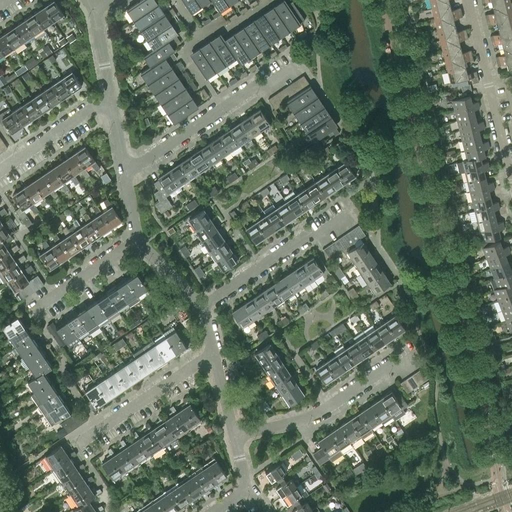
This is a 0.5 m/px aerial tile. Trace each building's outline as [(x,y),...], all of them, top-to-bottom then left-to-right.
[(140,0),(127,9),(124,11),(125,12),(127,10),(133,19),(134,19),(157,3),(154,0),(140,0)] [(201,6),(196,0),(182,0),(191,13),(201,6)] [(229,4),(226,0),(211,0),(219,11),(229,4)] [(292,1),(288,4),(284,0),(283,0),(274,6),(275,8),(290,30),(304,20),(292,1)] [(450,4),(448,0),(429,0),(432,8),(450,4)] [(54,1),(44,7),(53,22),(63,15),(54,1)] [(511,9),(510,2),(492,7),(494,13),(485,15),(486,19),(511,12),(511,9)] [(157,3),(134,19),(133,19),(131,21),(131,22),(134,20),(140,29),(164,13),(157,3)] [(450,4),(432,8),(434,19),(461,12),(460,7),(451,10),(450,4)] [(290,30),(275,8),(274,6),(264,13),(265,15),(280,37),(290,30)] [(44,7),(34,14),(43,28),(53,22),(44,7)] [(455,25),(453,19),(462,17),(461,12),(434,19),(437,30),(455,25)] [(511,12),(486,19),(487,24),(496,22),(497,28),(511,24),(511,12)] [(164,13),(140,29),(138,31),(138,32),(141,30),(147,39),(171,23),(164,13)] [(280,37),(265,15),(264,13),(254,20),(255,22),(270,43),(280,37)] [(34,14),(24,21),(33,35),(43,28),(34,14)] [(270,43),(255,22),(254,20),(244,27),(245,29),(260,50),(270,43)] [(24,21),(14,28),(23,42),(33,35),(24,21)] [(168,40),(173,37),(176,35),(178,34),(171,23),(147,39),(144,41),(145,42),(148,40),(154,49),(165,41),(166,42),(168,40)] [(511,35),(511,24),(497,28),(499,33),(490,36),(491,40),(511,35)] [(467,34),(465,29),(457,31),(455,25),(437,30),(440,40),(467,34)] [(260,50),(245,29),(244,27),(234,33),(235,35),(250,57),(260,50)] [(14,28),(4,34),(13,48),(23,42),(14,28)] [(250,57),(235,35),(234,33),(225,40),(226,42),(225,42),(236,58),(240,64),(250,57)] [(4,34),(0,36),(0,49),(3,55),(13,48),(4,34)] [(236,58),(225,42),(226,42),(225,40),(222,36),(220,34),(210,41),(226,64),(236,58)] [(467,34),(440,40),(442,51),(460,46),(459,41),(468,38),(467,34)] [(511,46),(511,35),(491,40),(492,45),(501,43),(503,49),(511,46)] [(169,54),(172,52),(174,50),(168,40),(166,42),(165,41),(154,49),(144,56),(141,57),(142,58),(144,57),(150,66),(151,66),(162,58),(164,57),(169,53),(169,54)] [(226,64),(210,41),(200,47),(201,49),(216,71),(226,64)] [(460,46),(442,51),(445,61),(472,55),(471,50),(462,52),(460,46)] [(511,46),(503,49),(504,54),(495,57),(496,61),(511,57),(511,46)] [(216,71),(201,49),(200,47),(190,54),(191,56),(206,78),(216,71)] [(472,55),(445,61),(447,72),(466,67),(464,61),(473,59),(472,55)] [(147,83),(169,68),(171,67),(164,57),(162,58),(151,66),(150,66),(141,72),(140,72),(138,74),(138,75),(141,73),(147,82),(147,83)] [(511,57),(496,61),(497,66),(506,64),(508,70),(511,69),(511,57)] [(169,68),(147,83),(147,82),(145,84),(145,85),(148,83),(154,92),(154,93),(178,77),(171,67),(169,68)] [(477,76),(476,71),(467,73),(466,67),(447,72),(450,83),(457,81),(467,79),(471,78),(477,76)] [(81,86),(72,72),(61,79),(71,93),(81,86)] [(303,75),(298,79),(305,89),(310,85),(303,75)] [(178,77),(154,93),(154,92),(151,94),(152,95),(154,93),(161,102),(161,103),(184,87),(178,77)] [(71,93),(61,79),(52,85),(61,99),(71,93)] [(298,79),(293,82),(300,92),(305,89),(298,79)] [(293,82),(288,86),(295,96),(300,92),(293,82)] [(61,99),(52,85),(42,92),(51,106),(61,99)] [(295,96),(290,99),(286,101),(287,101),(293,111),(317,95),(310,85),(305,89),(300,92),(295,96)] [(288,86),(283,89),(290,99),(295,96),(288,86)] [(184,87),(161,103),(161,102),(158,104),(159,105),(161,103),(167,112),(168,113),(191,97),(184,87)] [(283,89),(278,92),(285,103),(287,101),(286,101),(290,99),(283,89)] [(51,106),(42,92),(32,99),(41,113),(51,106)] [(278,92),(273,96),(280,106),(285,103),(278,92)] [(317,95),(293,111),(300,121),(324,106),(317,95)] [(268,99),(275,110),(275,109),(280,106),(273,96),(268,99)] [(452,100),(454,111),(478,105),(477,101),(472,103),(470,96),(452,100)] [(191,97),(168,113),(167,112),(165,114),(165,115),(168,113),(175,123),(198,107),(191,97)] [(41,113),(32,99),(22,106),(31,120),(41,113)] [(478,105),(454,111),(457,121),(475,116),(473,110),(479,108),(478,105)] [(31,120),(22,106),(12,112),(21,126),(31,120)] [(324,106),(300,121),(307,131),(330,116),(324,106)] [(260,109),(249,116),(259,131),(260,131),(264,128),(265,129),(271,125),(260,109)] [(11,133),(21,126),(12,112),(5,116),(3,112),(0,113),(0,123),(2,126),(5,124),(11,133)] [(249,116),(239,123),(249,138),(250,137),(254,135),(255,136),(261,132),(260,131),(259,131),(249,116)] [(330,116),(307,131),(314,142),(337,126),(330,116)] [(475,116),(457,121),(459,131),(483,125),(482,121),(476,123),(475,116)] [(239,123),(229,130),(239,144),(243,141),(245,143),(251,139),(250,137),(249,138),(239,123)] [(480,136),(478,130),(484,128),(483,125),(459,131),(462,140),(480,136)] [(229,130),(219,136),(229,151),(233,148),(235,150),(241,146),(239,144),(229,130)] [(219,136),(209,143),(219,158),(223,155),(224,157),(230,153),(229,151),(219,136)] [(488,144),(487,141),(481,142),(480,136),(462,140),(464,150),(488,144)] [(209,143),(199,150),(209,165),(213,162),(214,164),(220,159),(219,158),(209,143)] [(464,150),(466,160),(467,160),(480,157),(480,158),(485,156),(483,149),(489,148),(488,144),(464,150)] [(99,168),(85,146),(74,153),(84,168),(90,164),(96,171),(99,168)] [(199,150),(189,157),(199,172),(203,169),(204,170),(210,166),(209,165),(199,150)] [(74,153),(68,158),(64,160),(74,175),(79,171),(85,178),(89,175),(84,168),(74,153)] [(189,157),(179,164),(189,179),(189,178),(193,176),(194,177),(200,173),(199,172),(189,157)] [(480,157),(467,160),(466,160),(462,161),(464,171),(488,165),(487,162),(482,163),(480,158),(480,157)] [(64,160),(57,165),(54,167),(64,181),(69,178),(75,185),(79,182),(74,175),(64,160)] [(355,176),(346,161),(335,168),(345,183),(349,181),(349,180),(355,176)] [(179,164),(168,171),(178,185),(179,185),(183,182),(184,184),(190,180),(189,178),(189,179),(179,164)] [(485,177),(483,170),(489,169),(488,165),(464,171),(467,181),(485,177)] [(54,167),(47,172),(44,174),(53,188),(59,185),(65,192),(69,189),(64,181),(54,167)] [(345,183),(335,168),(325,175),(335,189),(341,185),(342,186),(345,183)] [(178,185),(168,171),(158,178),(159,179),(169,192),(173,189),(174,191),(180,187),(179,185),(178,185)] [(44,174),(37,179),(33,181),(43,195),(49,192),(54,199),(58,196),(53,188),(44,174)] [(335,189),(325,175),(316,182),(326,196),(329,194),(329,193),(335,189)] [(485,177),(467,181),(469,191),(493,185),(492,182),(487,183),(485,177)] [(48,203),(43,195),(33,181),(23,188),(33,202),(38,199),(44,206),(48,203)] [(326,196),(316,182),(305,188),(315,203),(321,198),(322,199),(326,196)] [(490,197),(488,190),(494,189),(493,185),(469,191),(472,201),(490,197)] [(33,202),(23,188),(12,195),(20,207),(15,210),(27,227),(32,223),(23,209),(28,206),(34,213),(38,210),(33,202)] [(315,203),(305,188),(296,195),(306,210),(309,207),(315,203)] [(306,210),(296,195),(293,192),(283,198),(286,202),(295,216),(301,212),(302,213),(306,210)] [(172,205),(166,196),(164,198),(159,201),(155,204),(161,213),(172,205)] [(498,205),(497,202),(492,203),(490,197),(472,201),(474,211),(498,205)] [(122,220),(107,198),(103,201),(107,209),(102,213),(112,227),(122,220)] [(295,216),(286,202),(276,209),(286,223),(290,221),(289,220),(295,216)] [(112,227),(102,213),(97,205),(93,208),(97,216),(91,220),(101,234),(112,227)] [(286,223),(276,209),(273,205),(264,212),(266,215),(275,229),(281,225),(282,226),(286,223)] [(498,205),(474,211),(477,221),(495,216),(493,210),(499,209),(498,205)] [(203,209),(189,219),(192,224),(190,225),(194,231),(196,230),(210,220),(203,209)] [(101,234),(91,220),(86,212),(82,215),(87,223),(81,227),(91,241),(101,234)] [(275,229),(266,215),(256,222),(266,237),(270,234),(269,234),(275,229)] [(503,225),(502,221),(496,223),(495,216),(477,221),(479,231),(503,225)] [(12,226),(11,224),(13,222),(11,218),(2,223),(3,224),(0,225),(0,240),(10,234),(13,232),(10,228),(12,226)] [(91,241),(81,227),(76,219),(72,222),(76,230),(71,234),(81,248),(91,241)] [(217,230),(210,220),(196,230),(199,234),(197,235),(201,241),(203,240),(202,240),(217,230)] [(266,237),(256,222),(246,229),(255,243),(262,239),(266,237)] [(358,225),(353,228),(360,238),(365,235),(358,225)] [(503,225),(479,231),(482,241),(500,237),(498,230),(504,228),(503,225)] [(81,248),(71,234),(66,226),(62,229),(66,237),(61,240),(70,255),(81,248)] [(353,228),(348,232),(355,242),(360,238),(353,228)] [(202,240),(203,240),(205,244),(204,245),(208,251),(210,250),(209,250),(224,240),(217,230),(202,240)] [(348,232),(343,235),(350,245),(355,242),(348,232)] [(70,255),(61,240),(55,233),(52,236),(56,244),(50,247),(60,262),(70,255)] [(8,250),(4,244),(12,238),(10,234),(0,240),(0,255),(8,250)] [(343,235),(338,239),(345,249),(350,245),(343,235)] [(338,239),(333,242),(340,252),(345,249),(338,239)] [(60,262),(50,247),(45,240),(41,242),(45,251),(39,255),(49,269),(60,262)] [(209,250),(210,250),(212,254),(211,255),(215,261),(216,260),(231,250),(224,240),(209,250)] [(482,248),(486,258),(509,249),(508,246),(502,248),(499,241),(482,248)] [(333,242),(328,246),(335,256),(340,252),(333,242)] [(353,263),(355,262),(354,262),(369,252),(362,242),(348,252),(351,256),(349,258),(353,263)] [(15,260),(11,255),(19,248),(16,244),(8,250),(0,255),(0,269),(0,270),(15,260)] [(328,246),(323,249),(329,259),(335,256),(328,246)] [(507,261),(505,255),(510,252),(509,249),(486,258),(490,268),(507,261)] [(231,250),(216,260),(219,264),(218,266),(222,272),(238,260),(231,250)] [(354,262),(355,262),(358,267),(356,268),(360,274),(362,273),(361,272),(376,262),(369,252),(354,262)] [(22,271),(18,265),(26,258),(23,254),(15,260),(0,270),(0,277),(4,283),(7,281),(22,271),(22,270),(22,271)] [(330,273),(320,259),(317,262),(313,257),(303,264),(313,279),(313,278),(317,276),(318,277),(322,275),(324,277),(330,273)] [(494,278),(511,271),(511,267),(510,268),(507,261),(490,268),(494,278)] [(361,272),(362,273),(365,277),(363,278),(367,284),(369,283),(368,282),(383,272),(376,262),(361,272)] [(303,264),(293,271),(303,285),(307,282),(308,284),(314,280),(313,278),(313,279),(303,264)] [(29,281),(25,275),(33,269),(30,265),(22,270),(22,271),(7,281),(14,291),(17,289),(23,286),(28,282),(29,281)] [(293,271),(283,277),(293,292),(297,289),(298,291),(304,287),(303,285),(293,271)] [(342,271),(336,274),(339,279),(345,275),(342,271)] [(511,283),(511,271),(494,278),(498,288),(511,283),(511,284),(511,283)] [(383,272),(368,282),(369,283),(371,287),(370,288),(374,294),(390,283),(383,272)] [(130,275),(125,278),(137,295),(147,289),(137,273),(133,275),(130,275)] [(37,275),(32,278),(39,288),(44,285),(37,275)] [(283,277),(273,284),(283,299),(287,296),(288,298),(294,294),(293,292),(283,277)] [(32,278),(29,281),(28,282),(34,292),(39,288),(32,278)] [(119,284),(117,286),(127,302),(130,306),(140,299),(137,295),(125,278),(121,281),(119,284)] [(28,282),(23,286),(29,295),(34,292),(28,282)] [(511,283),(498,288),(493,290),(498,300),(511,294),(511,286),(511,284),(511,283)] [(273,284),(263,291),(272,306),(273,306),(277,303),(278,305),(284,300),(283,299),(273,284)] [(29,295),(23,286),(17,289),(20,294),(23,298),(23,299),(29,295)] [(127,302),(117,286),(107,293),(117,309),(127,302)] [(263,291),(253,298),(262,313),(263,312),(267,310),(268,311),(274,307),(273,306),(272,306),(263,291)] [(355,291),(350,295),(353,299),(358,295),(355,291)] [(117,309),(107,293),(103,295),(100,295),(95,298),(110,319),(120,312),(117,309)] [(511,306),(511,294),(498,300),(501,310),(511,306)] [(91,304),(86,307),(97,323),(99,326),(110,319),(95,298),(91,301),(91,304)] [(253,298),(242,305),(252,320),(253,319),(257,317),(258,318),(264,314),(263,312),(262,313),(253,298)] [(242,305),(232,312),(242,327),(246,323),(248,325),(254,321),(253,319),(252,320),(242,305)] [(301,313),(305,311),(301,305),(297,308),(301,313)] [(511,306),(501,310),(505,320),(511,317),(511,306)] [(97,323),(86,307),(76,313),(87,329),(90,333),(99,326),(97,323)] [(70,315),(65,318),(77,336),(87,329),(76,313),(72,316),(70,315)] [(395,315),(385,321),(395,336),(399,334),(399,333),(405,329),(395,315)] [(18,316),(2,326),(9,337),(25,326),(18,316)] [(61,334),(67,343),(77,336),(65,318),(61,322),(61,324),(56,327),(61,334)] [(285,324),(281,319),(277,322),(280,327),(285,324)] [(16,347),(39,331),(32,321),(28,324),(28,323),(25,326),(9,337),(16,347)] [(395,336),(385,321),(375,328),(385,342),(391,338),(391,339),(395,336)] [(55,325),(48,329),(60,347),(67,343),(61,334),(56,327),(55,325)] [(163,333),(165,337),(177,354),(181,351),(183,348),(186,346),(173,326),(163,333)] [(385,342),(375,328),(365,335),(375,350),(379,347),(385,342)] [(39,331),(16,347),(22,356),(40,345),(36,339),(41,335),(39,331)] [(260,341),(265,338),(261,332),(257,335),(260,341)] [(375,350),(365,335),(355,342),(365,356),(371,352),(372,352),(375,350)] [(177,354),(165,337),(155,343),(166,359),(170,357),(172,358),(177,354)] [(166,359),(155,343),(153,340),(143,347),(156,366),(157,367),(162,364),(163,361),(166,359)] [(365,356),(355,342),(346,348),(356,363),(359,361),(359,360),(365,356)] [(260,365),(262,364),(276,354),(269,343),(254,353),(258,358),(256,359),(260,365)] [(29,366),(52,351),(49,347),(44,351),(40,345),(22,356),(19,359),(25,369),(29,366)] [(156,366),(143,347),(133,354),(135,357),(147,375),(152,371),(152,369),(156,366)] [(356,363),(346,348),(336,355),(345,369),(351,365),(352,366),(356,363)] [(52,351),(29,366),(36,376),(36,377),(44,372),(53,365),(49,358),(54,355),(52,351)] [(276,354),(262,364),(265,368),(263,369),(267,375),(269,374),(268,374),(283,364),(276,354)] [(345,369),(336,355),(326,362),(336,377),(339,374),(339,373),(345,369)] [(147,375),(135,357),(125,364),(136,380),(140,377),(142,378),(147,375)] [(504,368),(502,357),(496,358),(499,370),(504,368)] [(336,377),(326,362),(315,369),(325,383),(331,379),(332,379),(336,377)] [(136,380),(125,364),(115,371),(126,386),(136,380)] [(268,374),(269,374),(271,378),(270,379),(274,386),(276,384),(275,384),(290,374),(283,364),(268,374)] [(426,365),(420,369),(427,379),(433,375),(426,365)] [(420,369),(415,372),(422,382),(427,379),(420,369)] [(126,386),(115,371),(105,377),(117,395),(122,392),(122,389),(126,386)] [(44,372),(36,377),(36,376),(27,382),(34,392),(35,392),(52,380),(48,374),(46,376),(44,372)] [(415,372),(410,376),(417,386),(422,382),(415,372)] [(297,384),(290,374),(275,384),(276,384),(278,388),(277,390),(281,396),(282,395),(282,394),(297,384)] [(410,376),(405,379),(412,389),(417,386),(410,376)] [(117,395),(105,377),(95,384),(106,400),(109,398),(112,398),(117,395)] [(407,393),(407,392),(412,389),(405,379),(400,383),(407,393)] [(52,380),(35,392),(34,392),(41,402),(57,391),(51,383),(53,382),(52,380)] [(106,400),(95,384),(85,391),(96,407),(106,400)] [(304,395),(297,384),(282,394),(282,395),(285,399),(283,400),(288,406),(304,395)] [(44,414),(63,401),(57,391),(41,402),(38,404),(44,414)] [(401,406),(396,398),(391,391),(381,398),(391,413),(401,406)] [(407,404),(401,394),(396,398),(401,406),(402,408),(407,404)] [(200,419),(190,404),(185,397),(182,399),(186,406),(177,412),(188,428),(188,427),(189,429),(200,421),(201,423),(203,422),(200,418),(200,419)] [(381,398),(370,405),(380,420),(391,413),(381,398)] [(55,422),(71,412),(63,401),(44,414),(51,425),(55,422)] [(188,428),(177,412),(173,405),(170,407),(174,415),(165,420),(175,436),(176,436),(177,437),(187,430),(188,432),(190,430),(189,429),(188,427),(188,428)] [(370,405),(360,412),(370,427),(380,420),(370,405)] [(88,419),(81,409),(76,412),(83,422),(88,419)] [(83,422),(76,412),(71,416),(78,426),(83,422)] [(360,412),(350,419),(360,434),(370,427),(360,412)] [(175,436),(165,420),(160,414),(157,416),(161,423),(152,429),(162,445),(163,444),(164,445),(175,438),(176,440),(178,439),(177,437),(176,436),(175,436)] [(78,426),(71,416),(66,419),(73,429),(78,426)] [(73,429),(66,419),(61,423),(68,433),(73,429)] [(350,419),(339,426),(349,441),(360,434),(350,419)] [(152,429),(148,422),(145,424),(149,431),(140,437),(150,453),(151,453),(152,454),(162,447),(163,448),(165,447),(164,445),(163,444),(162,445),(152,429)] [(351,444),(349,441),(339,426),(329,433),(342,453),(348,450),(348,449),(349,449),(349,448),(349,447),(348,446),(351,444)] [(150,453),(140,437),(135,431),(132,433),(136,440),(127,446),(137,462),(138,461),(139,462),(150,455),(151,457),(153,456),(152,454),(151,453),(150,453)] [(342,453),(329,433),(318,440),(323,447),(318,450),(325,460),(330,457),(332,460),(342,453)] [(137,462),(127,446),(123,439),(120,441),(124,448),(121,450),(115,455),(125,470),(126,470),(127,471),(137,464),(138,465),(140,464),(139,462),(138,461),(137,462)] [(61,445),(43,456),(51,468),(50,469),(51,471),(53,470),(55,469),(54,468),(69,458),(76,454),(74,451),(66,454),(61,445)] [(125,470),(115,455),(110,448),(107,450),(111,457),(102,463),(113,480),(125,472),(126,474),(128,473),(127,471),(126,470),(125,470)] [(299,450),(291,455),(295,460),(302,454),(299,450)] [(320,464),(325,460),(318,450),(313,454),(320,464)] [(75,467),(69,458),(54,468),(55,469),(53,470),(60,481),(58,482),(60,484),(61,483),(63,481),(62,481),(78,471),(84,466),(83,463),(75,467)] [(200,466),(201,468),(203,470),(203,469),(214,484),(218,491),(221,489),(218,482),(226,476),(215,458),(203,466),(202,465),(200,466)] [(273,480),(275,484),(288,475),(285,472),(286,471),(280,463),(265,473),(271,481),(273,480)] [(203,470),(201,468),(191,475),(190,473),(188,475),(189,476),(190,478),(191,478),(201,493),(206,499),(208,497),(205,490),(214,484),(203,469),(203,470)] [(78,471),(62,481),(63,481),(61,483),(68,493),(67,494),(68,496),(70,495),(71,494),(71,493),(86,483),(93,479),(91,476),(84,479),(78,471)] [(288,475),(275,484),(277,487),(275,488),(281,496),(296,486),(290,478),(288,475)] [(190,478),(189,476),(178,483),(177,482),(175,483),(176,485),(178,486),(188,501),(193,508),(196,506),(192,499),(201,493),(191,478),(190,478)] [(71,494),(70,495),(77,507),(78,507),(88,500),(101,491),(99,488),(92,492),(86,483),(71,493),(71,494)] [(18,484),(13,487),(16,492),(21,488),(18,484)] [(178,486),(176,485),(166,492),(165,490),(163,491),(164,493),(165,495),(166,495),(176,510),(177,511),(182,511),(180,507),(188,501),(178,486)] [(296,486),(281,496),(287,505),(288,503),(291,507),(303,498),(301,495),(302,494),(296,486)] [(165,495),(164,493),(153,500),(152,499),(150,500),(151,502),(153,503),(159,511),(172,511),(176,510),(166,495),(165,495)] [(303,498),(291,507),(293,510),(291,511),(307,511),(312,509),(306,501),(305,502),(303,498)] [(78,507),(77,507),(73,510),(72,509),(69,511),(97,511),(103,508),(101,505),(94,509),(88,500),(78,507)] [(153,503),(151,502),(141,509),(140,507),(138,508),(139,510),(140,511),(141,511),(159,511),(153,503)]
